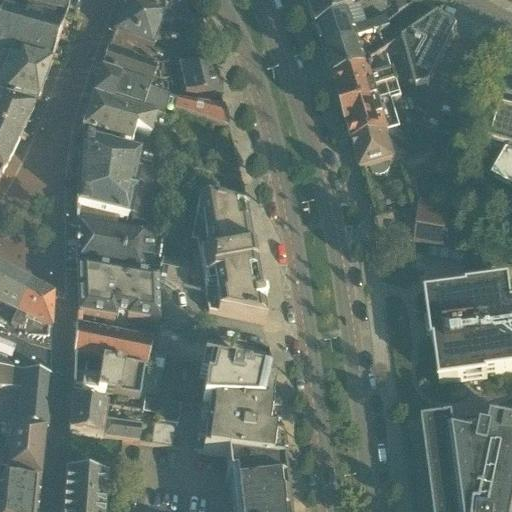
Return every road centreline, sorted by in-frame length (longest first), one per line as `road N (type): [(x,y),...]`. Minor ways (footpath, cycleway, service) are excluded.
road 1 (tertiary): [(222,0),(270,116),(295,231),(335,511)]
road 2 (tertiary): [(375,511),(328,226),(299,107),(259,0)]
road 3 (residential): [(46,511),(58,303)]
